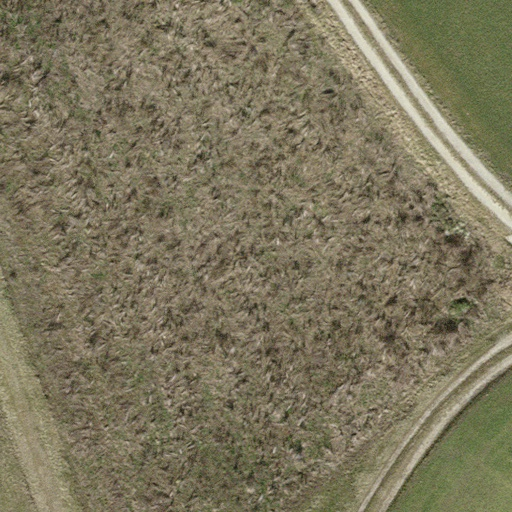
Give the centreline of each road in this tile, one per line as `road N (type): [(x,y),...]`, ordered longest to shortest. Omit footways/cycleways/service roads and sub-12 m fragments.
road 1 (track): [(511,210),(442,136),(346,0)]
road 2 (track): [(371,511),(407,451),(461,388),(511,350)]
